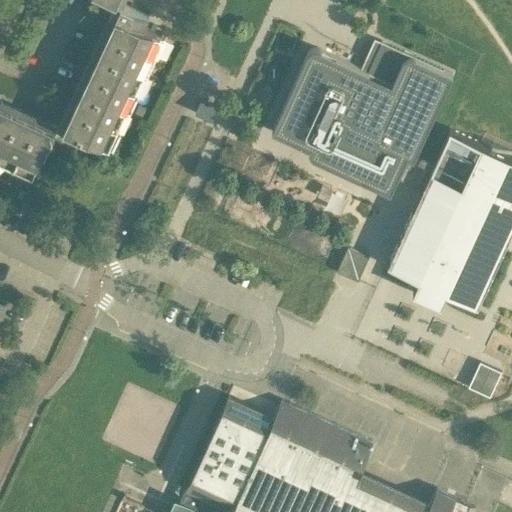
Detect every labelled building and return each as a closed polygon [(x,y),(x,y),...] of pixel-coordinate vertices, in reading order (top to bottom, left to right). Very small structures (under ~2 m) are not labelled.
[(114,15),(97,52),(143,73),(160,35),(143,27),(149,16),(116,0),(110,13),(114,15)] [(390,190),(397,176),(402,163),(409,166),(415,153),(452,72),(380,39),(371,59),(372,59),(367,69),(321,48),(316,47),(308,49),(307,51),(306,52),(271,128),(296,140),(296,139),(308,144),(308,146),(308,147),(308,149),(309,150),(309,152),(310,153),(311,154),(312,155),(314,156),(315,156),(316,157),(390,190)] [(126,110),(143,73),(97,52),(80,89),(126,110)] [(108,148),(126,110),(80,89),(63,127),(108,148)] [(221,106),(217,104),(201,96),(194,111),(215,121),(221,106)] [(0,146),(16,111),(0,103),(0,146)] [(55,128),(16,111),(0,146),(0,158),(34,174),(55,128)] [(239,133),(245,120),(235,115),(229,129),(239,133)] [(433,161),(415,153),(409,166),(402,163),(397,176),(421,187),(387,262),(418,277),(412,289),(440,302),(446,289),(477,304),(511,227),(511,155),(449,127),(433,161)] [(347,244),(336,270),(357,279),(369,254),(347,244)] [(500,370),(479,360),(467,386),(488,396),(500,370)] [(471,511),(474,505),(436,488),(428,505),(357,472),(371,441),(326,420),(281,399),(274,416),(227,394),(172,511),(165,511),(161,510),(159,511),(471,511)]
